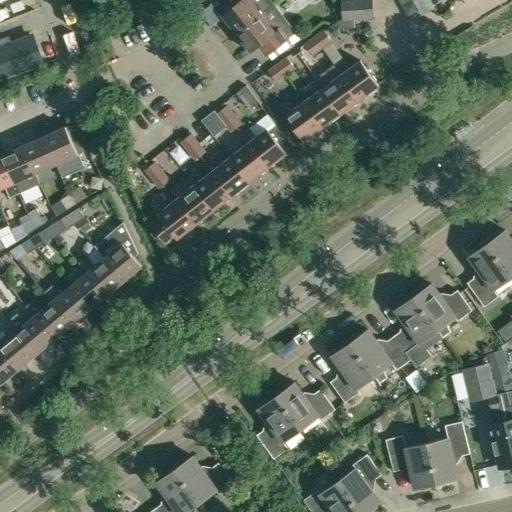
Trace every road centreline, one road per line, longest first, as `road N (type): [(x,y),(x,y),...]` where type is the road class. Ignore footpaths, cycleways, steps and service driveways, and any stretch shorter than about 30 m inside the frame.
road 1 (residential): [(75,508),(508,193)]
road 2 (secondary): [(132,422),(511,134)]
road 3 (residential): [(147,55),(181,37),(204,39),(227,81),(192,112)]
road 4 (secondary): [(132,422),(0,499)]
road 5 (secondary): [(17,511),(132,422)]
